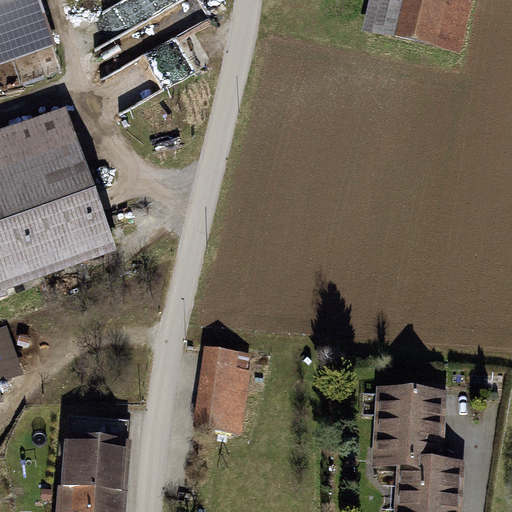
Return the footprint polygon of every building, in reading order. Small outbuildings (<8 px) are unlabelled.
[(41,0),(0,0),(0,69),(59,49),(41,0)] [(476,0),(371,0),(365,31),(464,54),(476,0)] [(69,109),(0,134),(0,296),(121,252),(69,109)] [(256,356),(209,349),(197,426),(244,433),(256,356)] [(449,394),(380,389),(374,470),(400,472),(396,511),(466,511),(470,463),(444,461),(449,394)] [(130,511),(136,444),(68,439),(62,511),(130,511)]
